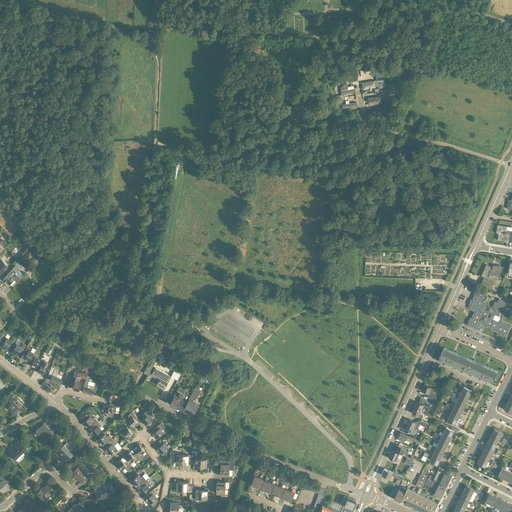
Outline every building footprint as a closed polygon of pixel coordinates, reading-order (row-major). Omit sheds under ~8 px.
[(379,81),(363,82),(364,89),(379,87),(379,81)] [(381,96),(369,99),(370,105),(382,103),(381,96)] [(356,99),(339,101),(340,108),(357,105),(356,99)] [(508,242),(509,234),(506,234),(507,226),(497,225),(496,232),(498,233),(497,240),(508,242)] [(57,259),(52,253),(42,260),(47,267),(57,259)] [(34,266),(42,260),(38,255),(30,262),(34,266)] [(492,267),(486,264),(481,276),(484,277),(480,285),(489,288),(497,291),(502,279),(499,278),(503,267),(498,265),(498,266),(496,265),(495,265),(493,265),(492,267)] [(13,279),(17,275),(15,273),(19,269),(15,266),(3,280),(8,285),(13,279)] [(491,330),(498,333),(501,326),(499,325),(499,324),(498,323),(498,322),(493,319),(495,315),(499,316),(502,308),(503,309),(506,302),(499,299),(498,301),(497,301),(496,302),(495,301),(492,307),(488,305),(488,304),(484,302),(485,299),(486,299),(488,295),(483,293),(482,295),(475,292),(472,299),(471,299),(469,302),(471,303),(468,308),(474,311),(471,318),(470,318),(467,325),(479,330),(481,328),(478,326),(479,323),(491,329),(491,330)] [(11,347),(15,339),(10,336),(7,334),(5,337),(9,339),(8,339),(6,338),(1,346),(7,349),(9,345),(11,347)] [(160,354),(166,343),(159,339),(153,349),(160,354)] [(21,353),(25,345),(20,342),(18,345),(16,344),(11,352),(16,355),(18,351),(21,353)] [(29,362),(30,360),(33,353),(30,352),(31,349),(26,346),(23,353),(26,354),(23,359),(29,362)] [(444,347),(444,348),(439,358),(455,365),(460,354),(455,352),(453,352),(444,347)] [(37,366),(40,360),(37,358),(38,356),(33,353),(30,360),(32,361),(30,365),(35,368),(36,366),(37,366)] [(474,373),(478,363),(473,360),(471,360),(460,354),(455,365),(474,373)] [(148,375),(153,364),(157,358),(153,356),(144,373),(145,373),(148,375)] [(40,360),(37,366),(39,367),(37,372),(42,375),(47,366),(46,366),(48,363),(43,361),(40,360)] [(485,366),(478,363),(474,373),(492,381),(494,377),(495,377),(496,376),(495,375),(497,371),(487,366),(485,366)] [(60,384),(62,379),(61,378),(62,376),(57,374),(59,370),(60,367),(55,365),(54,368),(51,367),(47,376),(50,378),(49,380),(60,384)] [(164,389),(171,377),(155,368),(152,375),(159,379),(156,385),(164,389)] [(79,377),(83,378),(85,379),(86,376),(87,373),(83,372),(83,373),(77,372),(72,389),(78,390),(81,382),(78,381),(79,377)] [(89,377),(86,376),(85,379),(85,380),(83,386),(81,391),(91,395),(94,387),(87,385),(89,381),(88,381),(89,377)] [(436,401),(437,397),(432,395),(434,389),(424,384),(422,391),(428,394),(427,397),(436,401)] [(460,392),(469,396),(472,390),(460,385),(459,387),(462,388),(460,392)] [(176,407),(185,390),(180,387),(179,387),(170,404),(176,407)] [(183,410),(187,402),(184,400),(189,392),(185,390),(176,407),(183,410)] [(187,402),(183,410),(193,416),(198,405),(192,401),(195,397),(197,398),(199,393),(194,390),(193,392),(187,402)] [(466,402),(469,396),(460,392),(458,398),(466,402)] [(110,403),(117,404),(118,398),(115,398),(116,395),(106,393),(105,399),(110,400),(110,403)] [(16,398),(14,395),(8,400),(11,403),(6,407),(14,415),(18,410),(17,409),(23,404),(17,397),(16,398)] [(417,402),(414,407),(421,410),(426,412),(427,409),(429,408),(431,404),(427,402),(428,400),(421,397),(419,403),(417,402)] [(463,407),(466,402),(458,398),(455,403),(463,407)] [(116,410),(117,404),(110,403),(110,406),(105,405),(104,411),(107,412),(107,413),(108,415),(113,415),(116,413),(116,410)] [(461,413),(463,407),(455,403),(452,409),(461,413)] [(142,420),(146,425),(149,422),(151,424),(157,419),(153,415),(147,407),(143,410),(144,411),(141,414),(145,418),(142,420)] [(420,413),(421,410),(414,407),(412,413),(419,416),(419,415),(419,416),(418,418),(421,419),(423,415),(420,413)] [(458,419),(461,413),(452,409),(449,414),(458,419)] [(133,427),(138,423),(135,419),(137,417),(133,412),(128,415),(130,417),(127,419),(133,427)] [(455,424),(458,419),(449,414),(448,418),(444,416),(443,419),(455,424)] [(81,419),(84,422),(83,422),(87,427),(91,424),(93,426),(98,421),(95,417),(93,419),(91,416),(89,418),(86,415),(81,419)] [(413,427),(417,429),(418,430),(419,429),(419,426),(419,424),(427,428),(429,424),(419,420),(416,422),(409,419),(407,424),(413,427)] [(98,421),(93,426),(95,428),(91,432),(95,436),(102,430),(100,428),(102,426),(98,421)] [(157,438),(164,432),(162,430),(164,428),(160,423),(155,428),(157,430),(153,434),(157,438)] [(42,444),(53,434),(43,424),(32,434),(42,444)] [(416,432),(417,429),(413,427),(407,424),(404,430),(415,435),(416,432)] [(443,433),(451,437),(454,431),(442,425),(441,428),(444,429),(443,433)] [(133,434),(127,426),(125,428),(123,426),(118,430),(123,436),(125,434),(128,438),(133,434)] [(491,435),(499,439),(502,433),(494,429),(491,435)] [(420,441),(409,436),(400,432),(398,436),(400,437),(399,439),(404,441),(404,439),(410,442),(411,440),(416,442),(415,444),(417,445),(415,449),(417,450),(420,441)] [(448,442),(451,437),(443,433),(440,438),(448,442)] [(107,444),(113,439),(109,435),(107,436),(105,434),(98,440),(102,445),(105,441),(107,444)] [(496,444),(499,439),(491,435),(488,440),(496,444)] [(446,448),(448,442),(440,438),(437,444),(446,448)] [(113,439),(107,444),(109,446),(105,449),(109,454),(117,448),(115,445),(117,444),(113,439)] [(167,457),(167,451),(166,449),(168,447),(166,445),(168,443),(164,439),(159,443),(161,446),(157,449),(161,453),(161,454),(162,455),(163,456),(164,456),(165,456),(166,457),(167,457)] [(488,440),(486,446),(494,450),(496,444),(488,440)] [(16,460),(26,450),(18,441),(7,452),(16,460)] [(63,463),(73,453),(69,449),(71,447),(66,442),(55,453),(60,458),(59,459),(63,463)] [(392,450),(399,453),(405,455),(406,446),(407,445),(400,442),(399,445),(398,445),(396,449),(395,449),(394,451),(392,450)] [(446,448),(437,444),(434,442),(431,448),(435,449),(443,453),(446,448)] [(136,454),(140,459),(145,456),(143,454),(146,452),(139,444),(135,448),(138,452),(136,454)] [(500,455),(501,453),(497,451),(494,450),(486,446),(483,451),(491,455),(492,453),(496,454),(500,455)] [(440,459),(443,453),(435,449),(432,455),(440,459)] [(396,461),(399,453),(392,450),(389,458),(396,461)] [(440,459),(432,455),(424,452),(421,450),(419,454),(423,455),(421,459),(425,461),(426,459),(429,461),(437,465),(440,459)] [(488,461),(491,455),(483,451),(480,457),(488,461)] [(140,459),(136,454),(133,456),(130,452),(125,456),(131,463),(134,461),(136,463),(140,459)] [(182,464),(183,455),(177,455),(177,452),(173,452),(173,460),(177,460),(177,464),(182,464)] [(200,468),(200,459),(201,455),(195,455),(195,453),(192,452),(192,457),(191,460),(195,460),(195,467),(200,468)] [(191,460),(192,457),(189,456),(189,455),(183,455),(182,464),(188,464),(189,460),(191,460)] [(200,459),(200,468),(207,468),(207,465),(210,465),(210,457),(207,457),(207,459),(200,459)] [(487,464),(488,461),(480,457),(477,463),(485,467),(487,464)] [(125,463),(121,459),(117,463),(123,470),(125,468),(127,470),(132,466),(127,461),(125,463)] [(219,470),(221,470),(229,470),(234,470),(234,465),(235,465),(235,461),(234,461),(234,460),(229,459),(229,460),(228,460),(228,461),(225,461),(225,464),(221,464),(221,467),(219,467),(219,470)] [(504,479),(508,470),(504,468),(506,465),(504,464),(498,476),(504,479)] [(81,482),(88,475),(78,465),(71,473),(74,477),(75,476),(81,482)] [(397,474),(394,473),(384,468),(381,474),(390,478),(391,475),(398,478),(395,483),(400,486),(403,479),(404,477),(397,474)] [(433,480),(446,487),(452,475),(438,469),(434,477),(433,480)] [(229,476),(229,470),(221,470),(220,476),(225,476),(225,479),(228,479),(232,479),(232,476),(229,476)] [(428,478),(423,476),(420,474),(415,485),(420,488),(417,492),(407,487),(405,492),(400,501),(421,511),(431,511),(432,511),(433,510),(432,510),(436,502),(419,494),(422,489),(425,483),(428,478)] [(7,480),(1,475),(0,476),(0,490),(3,493),(6,490),(7,491),(13,485),(7,479),(7,480)] [(141,485),(146,480),(143,475),(141,477),(139,475),(131,481),(135,485),(139,482),(141,485)] [(256,487),(260,478),(255,476),(251,484),(256,487)] [(261,489),(265,480),(260,478),(256,487),(261,489)] [(425,483),(430,486),(435,489),(433,493),(434,493),(434,494),(440,498),(446,487),(433,480),(428,478),(425,483)] [(217,488),(226,488),(226,482),(232,482),(232,479),(228,479),(225,479),(224,482),(217,482),(217,488)] [(400,501),(405,492),(400,490),(400,489),(401,489),(406,480),(403,479),(400,486),(394,498),(400,501)] [(146,480),(141,485),(143,487),(139,490),(143,495),(150,489),(148,486),(150,484),(146,480)] [(266,491),(270,482),(265,480),(261,489),(266,491)] [(182,491),(183,482),(177,482),(177,485),(174,485),(173,492),(177,492),(177,491),(182,491)] [(183,482),(182,491),(189,491),(189,492),(193,492),(193,485),(189,485),(189,482),(183,482)] [(271,493),(275,484),(270,482),(266,491),(271,493)] [(53,490),(47,484),(42,489),(41,488),(36,494),(40,498),(38,500),(41,504),(47,497),(47,496),(53,490)] [(276,495),(280,486),(275,484),(271,493),(276,495)] [(463,491),(472,495),(473,491),(477,493),(478,491),(466,485),(463,491)] [(100,506),(110,496),(100,486),(94,492),(98,497),(94,500),(100,506)] [(281,497),(285,489),(280,486),(276,495),(281,497)] [(226,494),(226,488),(217,488),(216,494),(221,494),(221,497),(227,497),(228,494),(226,494)] [(150,504),(157,498),(155,495),(157,493),(154,489),(148,493),(150,496),(146,499),(150,504)] [(286,499),(290,491),(285,489),(281,497),(286,499)] [(202,499),(201,490),(196,490),(196,494),(193,494),(192,500),(195,500),(195,499),(202,499)] [(201,490),(202,499),(204,499),(208,499),(208,498),(211,498),(211,495),(208,495),(208,490),(201,490)] [(290,491),(286,499),(291,502),(295,493),(290,491)] [(469,501),(472,495),(463,491),(461,496),(469,501)] [(491,505),(495,496),(489,494),(483,505),(485,506),(487,503),(491,505)] [(119,495),(113,499),(116,504),(122,499),(119,495)] [(339,496),(337,499),(333,509),(340,511),(352,511),(357,502),(356,500),(340,495),(340,497),(339,496)] [(466,506),(469,501),(461,496),(458,502),(466,506)] [(491,505),(495,507),(496,507),(500,499),(495,496),(491,505)] [(179,508),(183,508),(183,505),(179,504),(179,502),(181,502),(181,499),(174,499),(174,502),(170,502),(170,508),(179,508)] [(502,510),(506,502),(500,499),(496,507),(502,510)] [(463,511),(466,506),(458,502),(455,508),(463,511)] [(506,502),(502,510),(505,511),(508,511),(511,505),(506,502)]
